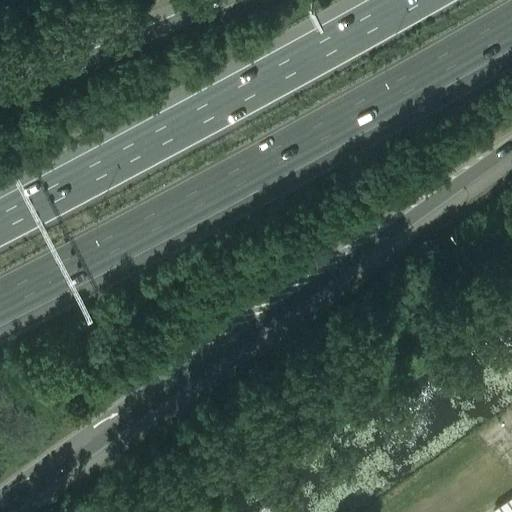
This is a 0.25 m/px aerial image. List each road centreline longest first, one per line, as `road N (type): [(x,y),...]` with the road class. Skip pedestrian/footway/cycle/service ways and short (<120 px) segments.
road 1 (motorway): [(0,507),(511,146)]
road 2 (motorway): [(0,301),(511,23)]
road 3 (motorway): [(411,0),(0,222)]
road 4 (motorway): [(230,0),(0,95)]
